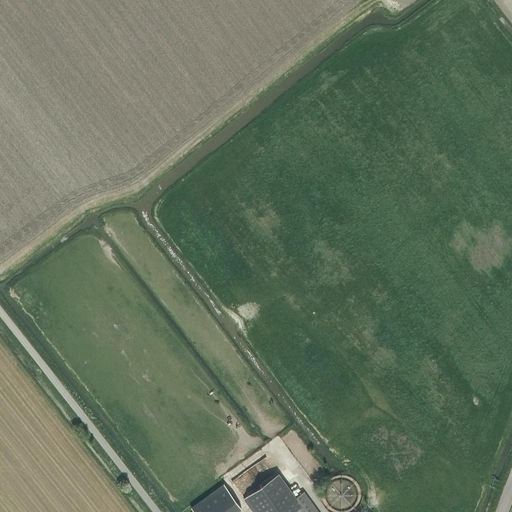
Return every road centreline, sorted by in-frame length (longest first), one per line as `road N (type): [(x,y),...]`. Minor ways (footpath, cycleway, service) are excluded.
road 1 (track): [(0,269),(84,206),(137,189),(372,0)]
road 2 (unclassified): [(157,511),(0,310)]
